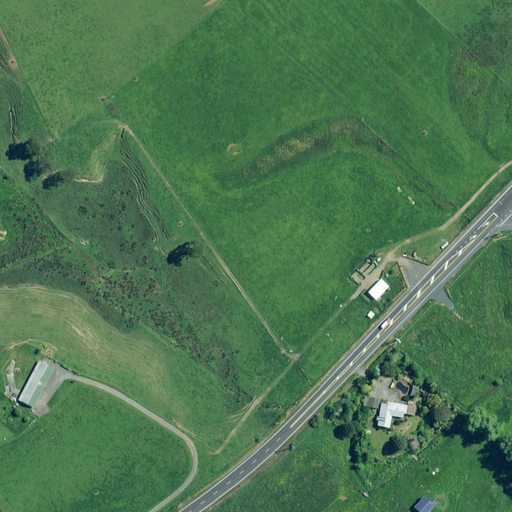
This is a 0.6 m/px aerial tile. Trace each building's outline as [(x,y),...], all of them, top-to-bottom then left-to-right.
[(46,346),(42,351),(48,355),(52,349),(46,346)] [(53,369),(38,361),(18,400),(33,407),(53,369)] [(382,371),(377,366),(372,372),(377,377),(382,371)] [(420,386),(414,384),(410,396),(416,398),(420,386)] [(379,399),(365,396),(363,406),(377,408),(379,399)] [(381,401),(379,417),(376,416),(375,421),(378,421),(377,426),(389,428),(392,416),(402,418),(403,414),(413,415),(415,406),(381,401)]
